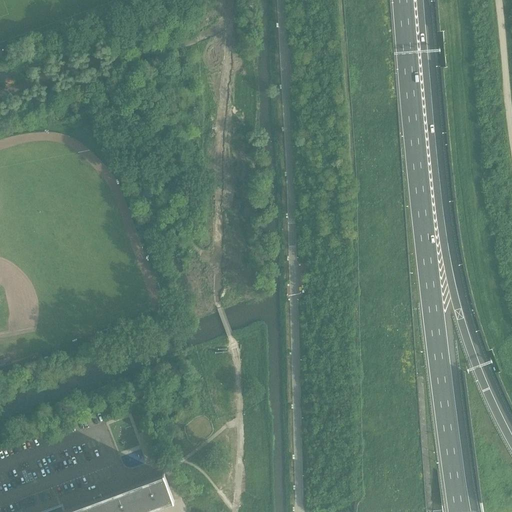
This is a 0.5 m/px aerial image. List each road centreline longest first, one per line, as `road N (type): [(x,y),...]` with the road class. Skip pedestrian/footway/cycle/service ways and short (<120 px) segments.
road 1 (motorway): [(460,511),(403,0)]
road 2 (motorway): [(374,0),(404,511)]
road 3 (unclassified): [(299,511),(278,0)]
road 4 (motorway): [(511,442),(485,390),(449,275),(420,0)]
road 5 (motorway): [(363,100),(386,511)]
road 6 (motorway): [(363,100),(364,511)]
